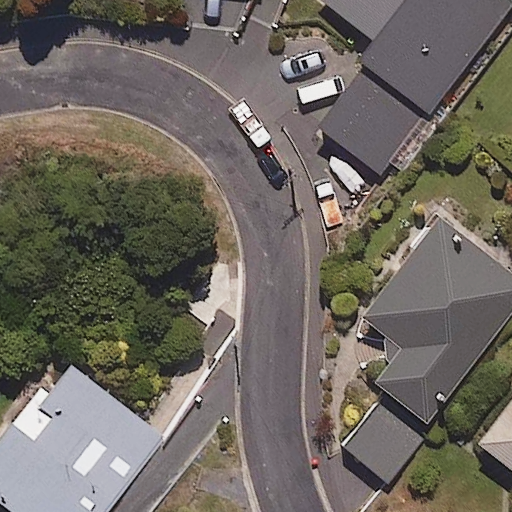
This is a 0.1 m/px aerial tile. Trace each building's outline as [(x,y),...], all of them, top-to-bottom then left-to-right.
[(511,0),(510,0),(310,0),(362,40),(349,56),(362,66),(318,123),(379,170),(511,0)] [(511,300),(511,281),(429,217),(350,317),(387,347),(365,375),(420,418),(511,300)] [(108,511),(167,438),(68,360),(41,393),(0,445),(0,497),(18,511),(108,511)] [(511,385),(469,441),(511,473),(511,385)] [(411,453),(369,418),(342,450),(385,485),(411,453)]
